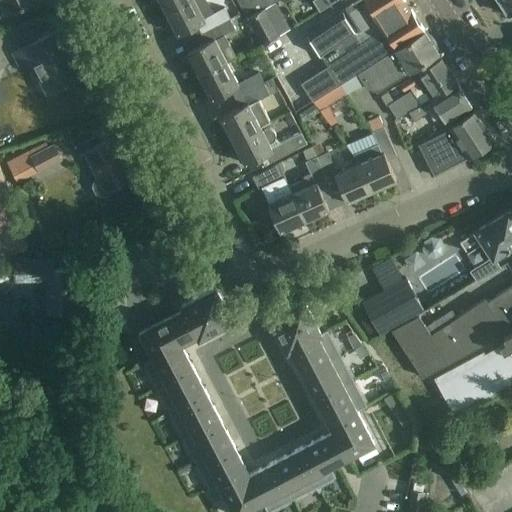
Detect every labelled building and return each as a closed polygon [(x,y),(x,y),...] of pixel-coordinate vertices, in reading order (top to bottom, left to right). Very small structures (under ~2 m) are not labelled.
[(0,0),(0,6),(4,14),(32,0),(0,0)] [(159,0),(166,11),(186,0),(159,0)] [(197,24),(201,32),(228,18),(223,8),(203,18),(193,0),(186,0),(166,11),(178,34),(197,24)] [(237,0),(247,17),(275,2),(273,0),(237,0)] [(308,36),(321,56),(327,66),(300,82),(312,101),(315,99),(357,73),(423,30),(403,0),(359,0),(345,9),(359,31),(355,33),(342,13),(308,36)] [(511,13),(511,0),(498,0),(509,16),(511,13)] [(263,8),(247,17),(262,44),(278,35),(263,8)] [(234,29),(228,18),(201,32),(206,42),(187,52),(199,75),(226,61),(235,56),(224,34),(234,29)] [(60,29),(42,38),(13,53),(19,64),(28,59),(46,94),(83,75),(60,29)] [(423,30),(357,73),(315,99),(323,111),(364,85),(365,87),(377,92),(377,93),(438,54),(423,30)] [(433,97),(457,83),(440,57),(417,72),(433,97)] [(230,89),(235,98),(263,84),(256,72),(237,82),(226,61),(199,75),(211,99),(230,89)] [(410,77),(400,84),(404,91),(415,84),(410,77)] [(433,97),(418,105),(408,111),(416,123),(429,114),(435,123),(442,118),(445,122),(454,116),(454,117),(471,106),(471,105),(457,83),(433,97)] [(268,94),(263,84),(235,98),(239,107),(220,117),(233,141),(260,127),(269,122),(257,99),(268,94)] [(396,118),(408,111),(418,105),(413,98),(410,92),(389,107),(396,118)] [(416,144),(432,176),(468,158),(469,158),(495,141),(474,110),(448,127),(416,144)] [(358,162),(357,162),(370,191),(395,180),(387,160),(396,156),(382,126),(371,131),(376,144),(352,154),(358,162)] [(260,127),(233,141),(245,164),(264,154),(268,163),(286,154),(296,149),(307,144),(301,132),(290,137),(278,143),(274,140),(275,138),(275,137),(275,135),(274,134),(274,132),(273,131),(272,130),(270,129),(269,128),(267,128),(266,128),(264,128),(263,129),(261,130),(260,127)] [(114,189),(113,187),(127,179),(128,181),(132,179),(131,177),(135,175),(115,136),(77,156),(77,157),(85,152),(98,177),(96,178),(95,181),(94,183),(94,185),(95,189),(99,196),(102,198),(105,199),(108,199),(111,197),(113,195),(114,192),(114,189)] [(311,156),(337,146),(334,137),(307,147),(311,156)] [(48,147),(30,156),(38,171),(61,159),(53,144),(48,147)] [(326,152),(315,157),(328,186),(338,182),(347,201),(370,191),(357,162),(335,172),(326,152)] [(288,186),(291,193),(303,220),(329,209),(320,190),(328,186),(315,157),(304,162),(309,174),(303,177),(301,181),(288,186)] [(252,176),(258,189),(284,176),(277,163),(252,176)] [(303,220),(291,193),(268,203),(280,231),(303,220)] [(459,241),(467,252),(482,242),(491,256),(469,270),(477,283),(499,269),(492,259),(511,245),(511,215),(508,209),(459,241)] [(45,281),(46,293),(39,293),(36,297),(37,319),(40,322),(62,321),(61,312),(78,311),(77,269),(53,270),(52,260),(14,261),(15,282),(45,281)] [(405,277),(363,301),(381,333),(410,317),(409,316),(422,309),(422,310),(423,310),(405,277)] [(511,284),(487,301),(485,298),(431,333),(419,315),(392,329),(423,377),(504,334),(511,329),(511,284)] [(233,322),(215,287),(181,305),(182,309),(197,336),(199,340),(233,322)] [(287,352),(290,351),(290,350),(321,334),(321,333),(303,300),(269,318),(287,352)] [(197,336),(182,309),(139,331),(153,357),(173,347),(174,348),(181,345),(197,336)] [(290,350),(290,351),(303,375),(341,355),(327,329),(321,333),(321,334),(290,350)] [(511,329),(504,334),(507,339),(500,343),(503,348),(487,356),(484,351),(435,377),(455,415),(511,384),(511,329)] [(360,360),(371,356),(367,341),(356,344),(360,360)] [(173,347),(153,357),(143,362),(157,389),(194,369),(181,345),(174,348),(173,347)] [(316,400),(354,380),(341,355),(303,375),(316,400)] [(207,394),(194,369),(157,389),(170,413),(207,394)] [(354,380),(316,400),(329,425),(357,410),(367,405),(354,380)] [(207,394),(170,413),(183,438),(220,419),(207,394)] [(332,430),(325,434),(339,462),(374,444),(357,410),(329,425),(332,430)] [(220,419),(183,438),(195,463),(233,444),(220,419)] [(325,434),(299,448),(319,485),(335,477),(330,467),(339,462),(325,434)] [(246,468),(233,444),(195,463),(208,488),(218,483),(246,468)] [(299,448),(274,461),(294,498),(319,485),(299,448)] [(274,461),(249,474),(263,502),(262,502),(267,511),(294,498),(274,461)] [(249,474),(246,468),(218,483),(233,511),(243,511),(262,502),(263,502),(249,474)] [(421,511),(422,504),(406,502),(404,511),(421,511)]
